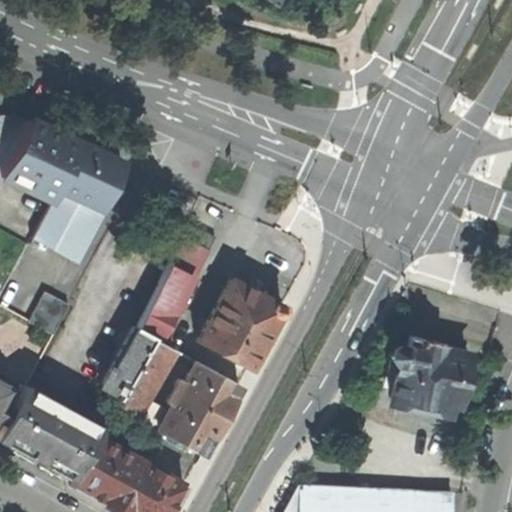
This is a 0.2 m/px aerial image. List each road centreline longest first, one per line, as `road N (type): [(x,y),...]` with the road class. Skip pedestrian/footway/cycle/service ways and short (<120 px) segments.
road 1 (unclassified): [(0,12),(147,78),(378,163)]
road 2 (tertiary): [(378,163),(198,511)]
road 3 (tertiary): [(243,511),(430,189)]
road 4 (tertiary): [(469,0),(378,163)]
road 5 (tertiary): [(430,189),(511,69)]
